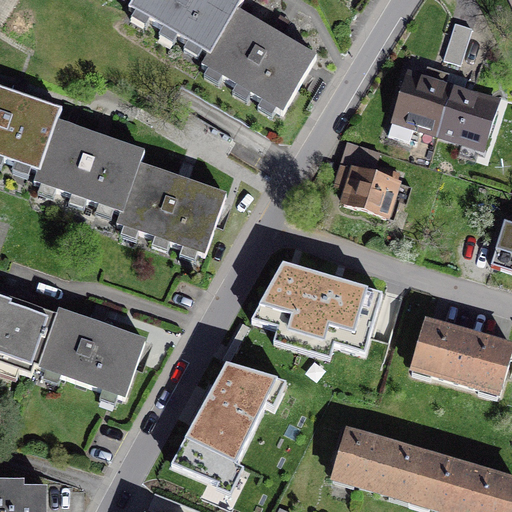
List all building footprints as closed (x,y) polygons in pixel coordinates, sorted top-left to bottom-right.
[(111,0),(110,4),(126,14),(131,6),(138,10),(144,0),(111,0)] [(134,18),(211,65),(238,20),(244,11),(225,0),(144,0),(138,10),(134,18)] [(511,0),(501,0),(511,21),(511,0)] [(204,77),(284,125),(318,68),(238,20),(211,65),(204,77)] [(454,32),(444,65),(461,71),(472,38),(454,32)] [(440,144),(454,98),(408,85),(394,130),(440,144)] [(61,118),(0,96),(0,165),(39,179),(61,118)] [(486,157),(499,112),(454,98),(440,144),(486,157)] [(147,162),(57,130),(34,193),(125,225),(142,175),(147,162)] [(402,178),(378,171),(381,161),(347,151),(334,195),(344,198),(340,212),(388,226),(402,178)] [(231,207),(142,175),(125,225),(121,236),(209,268),(231,207)] [(382,298),(283,269),(251,324),(304,340),(300,354),(305,355),(309,341),(365,358),(382,298)] [(20,379),(32,383),(34,375),(40,377),(58,323),(0,303),(0,383),(16,389),(20,379)] [(147,347),(60,318),(58,323),(40,377),(127,406),(147,347)] [(511,356),(511,349),(423,324),(409,371),(500,397),(511,356)] [(286,386),(226,369),(171,468),(219,488),(228,470),(241,477),(244,472),(236,468),(265,408),(273,412),(286,386)] [(430,461),(345,435),(330,485),(414,511),(430,461)] [(506,511),(511,495),(511,486),(430,461),(414,511),(417,511),(506,511)] [(0,486),(0,511),(47,511),(47,494),(24,494),(24,487),(0,486)]
